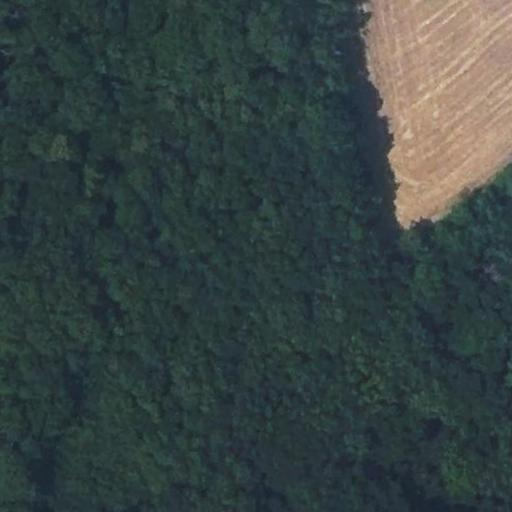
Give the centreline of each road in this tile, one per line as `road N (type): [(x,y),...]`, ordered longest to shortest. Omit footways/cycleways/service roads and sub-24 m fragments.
road 1 (track): [(511,209),(457,255),(382,383),(328,448),(225,494),(161,511)]
road 2 (track): [(382,383),(389,211)]
